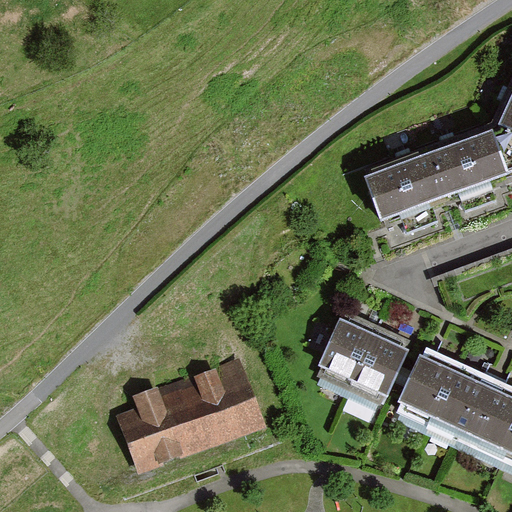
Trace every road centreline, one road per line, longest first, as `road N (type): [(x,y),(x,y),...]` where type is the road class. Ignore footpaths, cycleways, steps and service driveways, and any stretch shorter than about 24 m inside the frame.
road 1 (residential): [(0,427),(303,151),(511,1)]
road 2 (residential): [(511,235),(396,277)]
